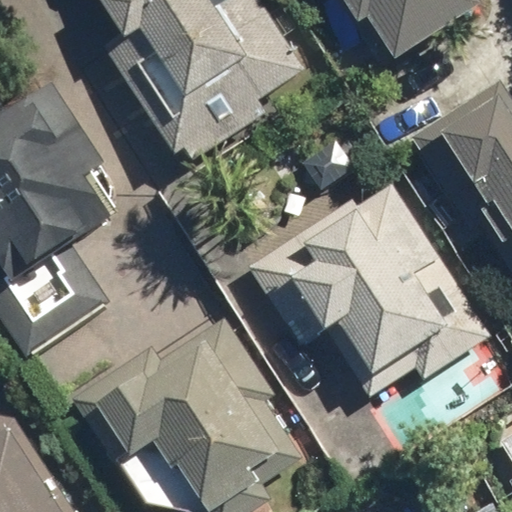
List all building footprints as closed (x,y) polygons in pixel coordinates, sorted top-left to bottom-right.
[(98,0),(121,34),(99,48),(173,160),(185,152),(192,164),(266,116),(258,103),(303,73),(254,0),(98,0)] [(341,0),(360,29),(370,22),(395,59),(479,4),(476,0),(341,0)] [(26,48),(0,64),(0,265),(6,275),(0,278),(0,322),(25,361),(107,309),(68,249),(115,218),(87,176),(103,166),(26,48)] [(511,106),(496,82),(407,139),(467,232),(475,226),(511,284),(511,106)] [(348,202),(245,269),(299,351),(325,334),(366,397),(411,368),(421,382),(487,339),(387,187),(353,210),(348,202)] [(146,348),(61,405),(83,438),(95,430),(147,506),(179,511),(219,511),(302,456),(266,404),(273,399),(220,322),(157,364),(146,348)] [(0,511),(69,511),(11,423),(0,420),(0,511)] [(511,432),(495,443),(511,471),(511,432)] [(511,511),(499,489),(468,506),(470,511),(511,511)]
